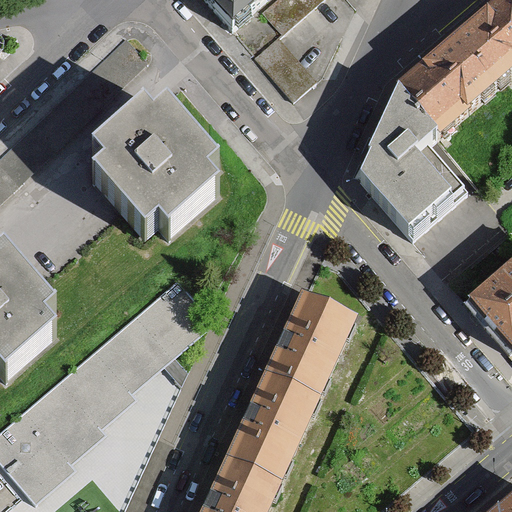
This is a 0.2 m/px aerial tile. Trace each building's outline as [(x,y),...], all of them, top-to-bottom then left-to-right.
[(195,0),(212,19),(231,40),(234,37),(252,21),(275,0),(195,0)] [(279,0),(264,13),(283,35),(323,0),(279,0)] [(496,102),(511,88),(511,3),(454,53),(496,102)] [(126,40),(2,160),(24,183),(148,62),(126,40)] [(277,40),(253,60),(291,105),(315,85),(277,40)] [(438,151),(496,102),(454,53),(398,102),(424,135),(438,151)] [(424,135),(398,102),(360,190),(410,249),(453,211),(467,200),(431,158),(438,151),(424,135)] [(220,175),(168,119),(155,130),(143,118),(93,163),(103,175),(91,185),(119,216),(145,244),(157,233),(167,245),(218,199),(207,187),(220,175)] [(0,179),(0,206),(13,194),(0,179)] [(33,295),(4,263),(0,266),(0,385),(3,390),(54,344),(43,332),(56,320),(33,295)] [(511,277),(474,311),(511,354),(511,277)] [(177,290),(0,440),(0,465),(35,507),(76,472),(71,466),(105,437),(101,432),(137,401),(131,395),(168,364),(210,328),(177,290)] [(305,303),(269,380),(321,404),(357,327),(305,303)] [(269,380),(228,470),(280,494),(321,404),(269,380)] [(271,511),(280,494),(228,470),(208,511),(271,511)] [(511,511),(511,502),(500,511),(511,511)]
